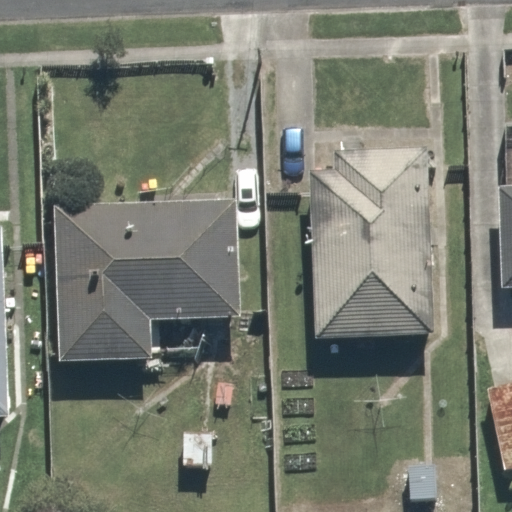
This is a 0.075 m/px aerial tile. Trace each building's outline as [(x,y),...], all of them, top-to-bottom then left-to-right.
[(511,131),(494,132),(502,303),(511,302),(511,131)] [(461,177),(319,166),(305,340),(447,351),(461,177)] [(157,371),(158,342),(208,342),(208,327),(255,328),(255,230),(53,229),(52,370),(157,371)] [(12,247),(0,247),(0,436),(16,436),(12,247)] [(511,381),(490,386),(509,474),(511,472),(511,381)]
